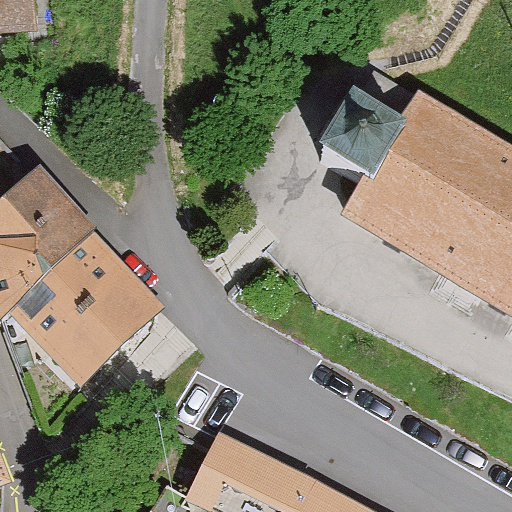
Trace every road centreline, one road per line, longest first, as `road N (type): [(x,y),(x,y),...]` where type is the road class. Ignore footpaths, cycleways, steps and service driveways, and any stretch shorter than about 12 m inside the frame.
road 1 (unclassified): [(157,196),(174,259),(217,336),(328,420),(486,511)]
road 2 (unclassified): [(157,196),(148,100),(151,0)]
road 3 (residential): [(0,385),(39,511)]
